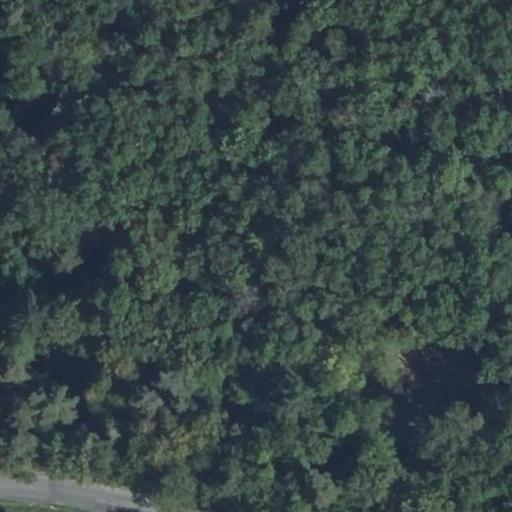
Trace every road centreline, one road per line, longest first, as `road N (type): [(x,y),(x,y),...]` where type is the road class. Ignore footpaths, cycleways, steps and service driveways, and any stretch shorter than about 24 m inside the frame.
road 1 (track): [(181,511),(342,425),(422,396),(511,402)]
road 2 (secondary): [(142,511),(0,490)]
